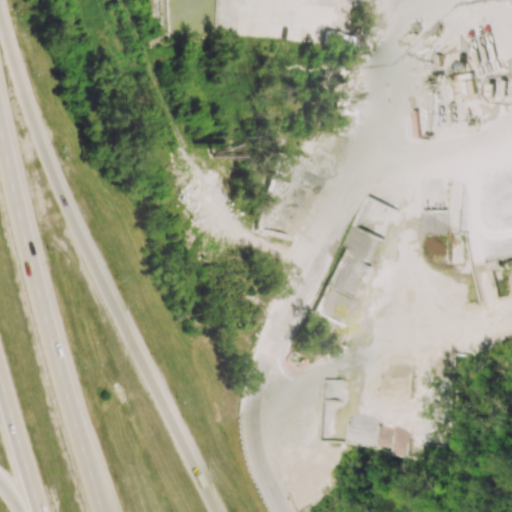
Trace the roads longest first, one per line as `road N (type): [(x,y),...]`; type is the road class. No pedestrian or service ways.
road 1 (motorway): [(218,511),(76,223),(0,29)]
road 2 (motorway): [(104,511),(15,179),(0,80)]
road 3 (residential): [(281,511),(259,468),(249,406),(292,299),(364,168)]
road 4 (motorway): [(0,379),(36,511)]
